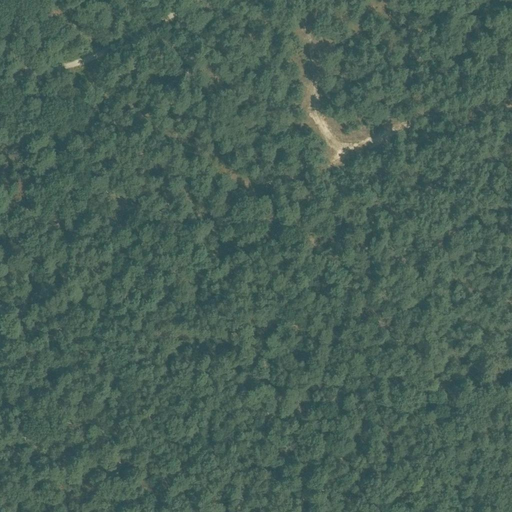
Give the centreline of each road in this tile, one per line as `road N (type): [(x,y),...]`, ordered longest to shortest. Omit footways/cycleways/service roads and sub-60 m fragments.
road 1 (track): [(126,196),(285,180),(319,171),(401,126),(511,107)]
road 2 (track): [(0,411),(55,380),(103,321),(126,196)]
road 3 (track): [(126,196),(0,24)]
road 4 (unclassified): [(0,81),(100,55),(195,0)]
road 5 (track): [(351,153),(317,123),(311,106),(313,61),(299,0)]
